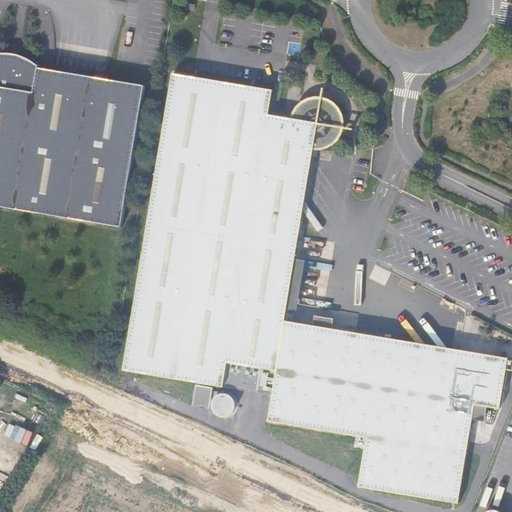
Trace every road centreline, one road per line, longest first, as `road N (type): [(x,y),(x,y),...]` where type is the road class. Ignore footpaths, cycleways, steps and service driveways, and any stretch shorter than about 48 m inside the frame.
road 1 (tertiary): [(378,511),(0,347)]
road 2 (unclassified): [(511,206),(404,146),(399,119),(410,65)]
